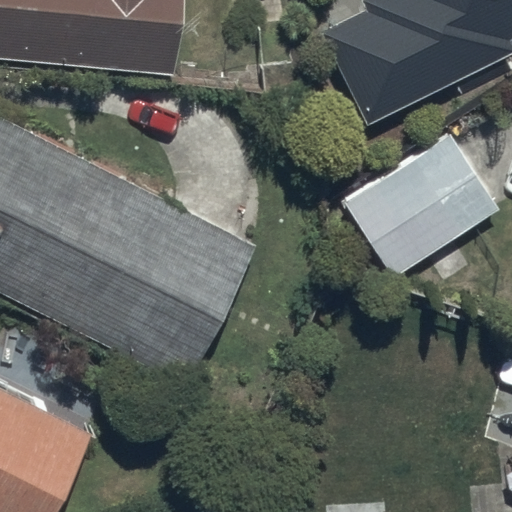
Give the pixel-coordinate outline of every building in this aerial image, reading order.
[(0,0),(0,58),(176,75),(182,0),(0,0)] [(511,0),(362,0),(368,10),(320,33),(367,126),(511,53),(511,46),(510,42),(511,40),(511,0)] [(258,247),(0,118),(0,292),(188,387),(258,247)] [(448,132),(341,202),(392,279),(498,209),(448,132)] [(0,511),(39,511),(86,421),(0,376),(0,511)]
